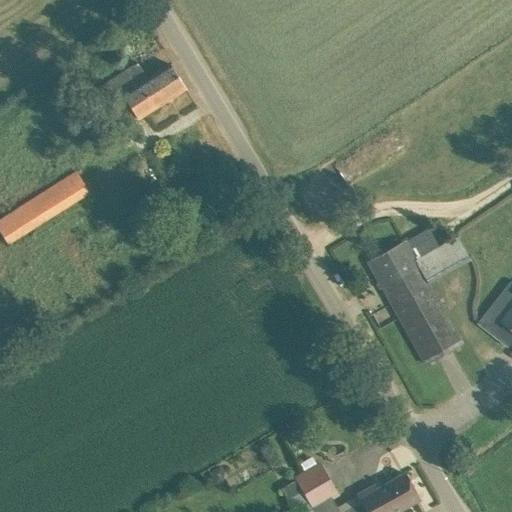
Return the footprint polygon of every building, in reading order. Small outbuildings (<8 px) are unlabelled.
[(97,88),(115,116),(130,106),(138,118),(185,89),(170,64),(147,78),(137,62),(120,73),(97,88)] [(0,218),(0,234),(7,246),(89,196),(75,173),(0,218)] [(425,363),(462,343),(406,240),(368,261),(425,363)] [(499,321),(497,324),(511,335),(511,304),(499,321)] [(320,463),(295,478),(316,511),(341,511),(332,497),(338,493),(320,463)] [(374,486),(358,495),(367,511),(394,511),(419,499),(405,474),(376,490),(374,486)]
